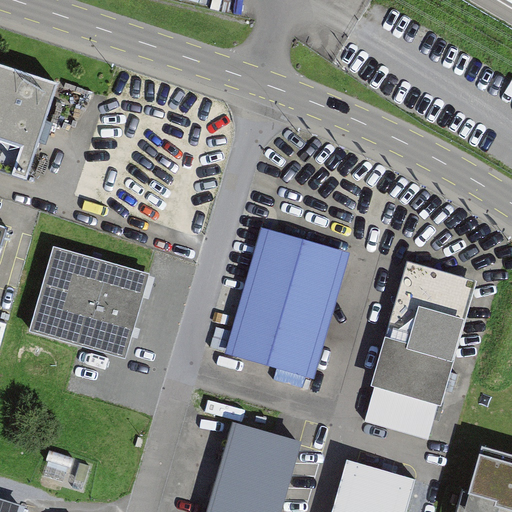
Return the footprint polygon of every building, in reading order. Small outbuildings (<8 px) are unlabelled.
[(60,87),(0,67),(0,173),(28,182),(60,87)] [(351,251),(261,225),(225,351),(315,377),(351,251)] [(152,273),(55,245),(31,330),(127,358),(152,273)] [(477,287),(408,266),(372,384),(377,385),(366,418),(427,437),(437,402),(442,403),(477,287)] [(283,511),(304,442),(234,422),(208,511),(283,511)] [(511,511),(511,454),(474,442),(451,511),(511,511)] [(408,511),(418,480),(349,460),(333,511),(408,511)]
